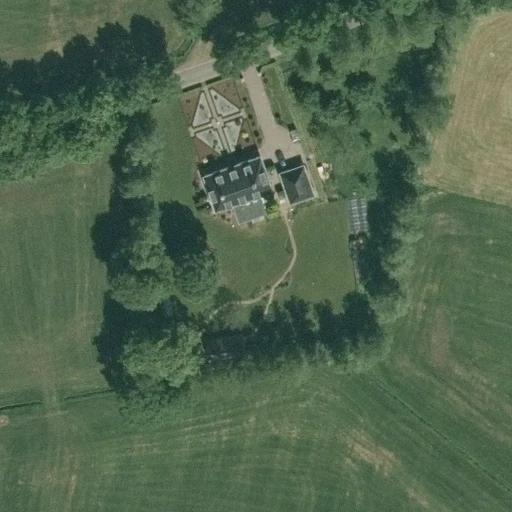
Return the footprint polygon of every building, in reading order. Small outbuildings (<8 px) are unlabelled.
[(260,155),(204,174),(215,207),(271,188),(260,155)] [(279,171),(289,202),(315,193),(304,163),(279,171)] [(245,224),(270,218),(264,194),(240,200),(245,224)] [(206,341),(210,361),(245,355),(242,335),(206,341)] [(195,370),(192,341),(178,343),(180,362),(167,363),(168,372),(195,370)]
